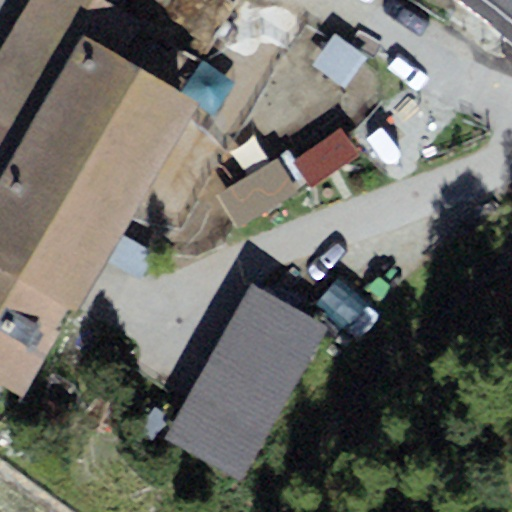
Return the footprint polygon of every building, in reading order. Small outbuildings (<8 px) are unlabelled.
[(142,30),(90,0),(35,0),(0,62),(0,138),(26,154),(0,199),(0,283),(66,321),(76,327),(196,121),(116,75),(142,30)] [(358,160),(339,133),(291,167),(310,194),(358,160)] [(0,189),(17,162),(0,151),(0,189)] [(298,199),(277,164),(218,200),(239,235),(298,199)] [(66,321),(0,283),(0,396),(22,409),(61,343),(55,340),(66,321)] [(333,335),(250,290),(165,445),(248,490),(333,335)]
